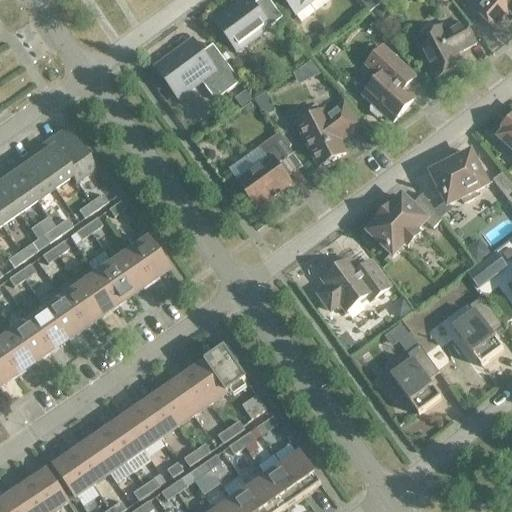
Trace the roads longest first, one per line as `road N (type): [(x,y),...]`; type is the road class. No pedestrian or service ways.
road 1 (residential): [(241,293),(511,83)]
road 2 (residential): [(0,461),(241,293)]
road 3 (residential): [(241,293),(88,73)]
road 4 (residential): [(389,495),(241,293)]
road 5 (residential): [(389,495),(511,399)]
